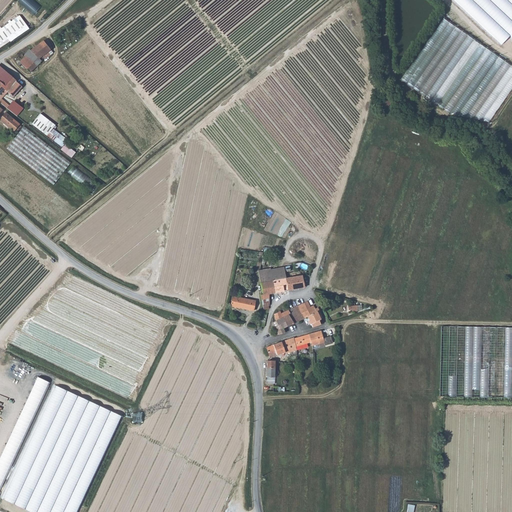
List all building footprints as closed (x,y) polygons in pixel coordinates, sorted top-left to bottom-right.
[(41,7),(33,0),(20,0),(18,3),(34,16),(41,7)] [(511,0),(454,0),(501,44),(509,36),(511,38),(511,0)] [(20,16),(0,30),(0,51),(30,30),(20,16)] [(511,91),(511,65),(443,18),(400,80),(450,115),(490,123),(511,91)] [(43,40),(31,50),(38,58),(41,56),(50,49),(43,40)] [(30,72),(44,59),(41,56),(38,58),(31,50),(30,49),(24,54),(26,55),(19,61),(30,72)] [(0,79),(0,80),(5,85),(12,77),(0,65),(0,79)] [(16,81),(16,80),(12,77),(5,85),(0,80),(0,92),(4,89),(12,96),(22,86),(16,81)] [(511,103),(495,129),(511,155),(511,103)] [(20,124),(5,112),(0,118),(0,120),(13,131),(20,124)] [(64,146),(69,139),(55,129),(58,125),(41,113),(33,124),(64,146)] [(7,148),(14,154),(33,133),(24,126),(17,135),(7,148)] [(71,162),(33,133),(14,154),(54,184),(71,162)] [(66,144),(62,149),(73,158),(77,152),(66,144)] [(74,165),(69,173),(90,189),(96,181),(74,165)] [(273,280),(285,278),(283,267),(271,269),(273,280)] [(285,270),(286,278),(301,276),(299,267),(285,270)] [(260,283),(273,280),(271,269),(270,269),(270,268),(258,270),(260,283)] [(288,290),(305,287),(302,275),(301,276),(286,278),(285,278),(288,290)] [(273,280),(275,292),(288,290),(285,278),(273,280)] [(275,292),(273,280),(260,283),(262,294),(260,295),(261,299),(269,298),(269,293),(275,292)] [(253,310),(255,300),(233,296),(231,306),(253,310)] [(263,310),(269,309),(269,308),(268,305),(269,305),(269,298),(261,299),(262,302),(263,310)] [(297,305),(303,318),(307,316),(307,315),(315,312),(314,309),(315,308),(313,305),(310,307),(307,301),(297,305)] [(293,307),(300,320),(303,318),(297,305),(293,307)] [(289,314),(294,323),(300,320),(293,307),(288,310),(290,314),(289,314)] [(315,312),(307,315),(307,316),(313,327),(320,324),(318,320),(321,319),(318,314),(320,312),(317,307),(315,308),(314,309),(315,312)] [(274,314),(275,319),(276,321),(283,318),(287,326),(294,323),(289,314),(290,314),(288,310),(281,313),(280,311),(274,314)] [(276,321),(277,323),(278,326),(275,327),(272,328),(274,335),(285,332),(283,328),(287,326),(283,318),(276,321)] [(448,398),(511,398),(511,329),(449,328),(448,398)] [(320,331),(308,334),(311,342),(312,345),(319,343),(320,346),(325,345),(320,331)] [(306,343),(311,342),(308,334),(294,338),(293,338),(297,350),(306,347),(306,346),(307,346),(306,343)] [(293,337),(281,341),(285,353),(297,350),(293,338),(294,338),(293,337)] [(285,353),(281,341),(266,347),(270,357),(284,353),(284,354),(285,353)] [(0,501),(3,503),(4,499),(32,511),(64,511),(71,498),(82,504),(123,417),(57,388),(58,384),(0,357),(0,501)]
